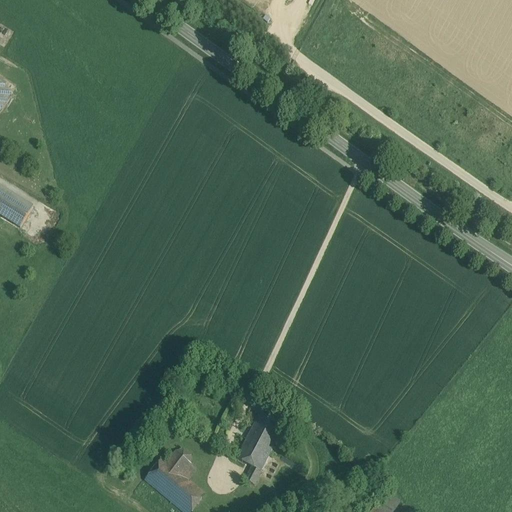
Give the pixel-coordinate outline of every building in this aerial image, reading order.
[(0,87),(0,112),(11,94),(0,87)] [(33,208),(0,187),(0,216),(20,229),(33,208)] [(283,429),(260,416),(246,441),(270,454),(283,429)] [(270,454),(246,441),(236,461),(251,469),(260,473),(270,454)] [(184,452),(176,453),(167,464),(182,476),(191,466),(191,458),(184,452)] [(167,464),(162,460),(145,481),(180,511),(192,511),(205,495),(187,480),(182,476),(167,464)] [(191,466),(182,476),(187,480),(196,470),(191,466)] [(260,473),(251,469),(244,482),(254,487),(261,474),(260,473)] [(386,493),(371,511),(394,511),(401,504),(386,493)]
